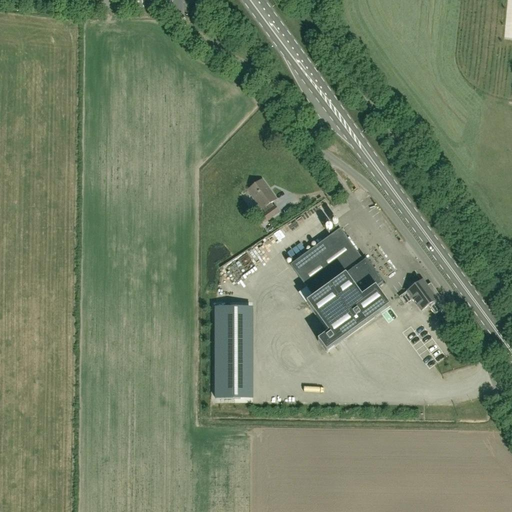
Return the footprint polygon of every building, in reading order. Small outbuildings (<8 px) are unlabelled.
[(265,223),(280,213),(275,206),(272,208),(269,205),(276,200),(262,180),(248,190),(262,210),(263,210),(265,213),(260,217),(265,223)] [(366,261),(364,262),(360,257),(340,230),(291,266),(307,288),(314,299),(307,304),(329,334),(318,342),(327,354),(390,308),(376,288),(383,283),(366,261)] [(291,255),(293,258),(303,250),(300,247),(291,255)] [(449,310),(434,288),(431,285),(427,287),(423,281),(400,298),(405,305),(413,299),(422,311),(428,307),(434,315),(440,311),(442,315),(449,310)] [(295,309),(303,317),(309,312),(302,304),(295,309)] [(240,400),(240,309),(215,309),(216,400),(240,400)]
